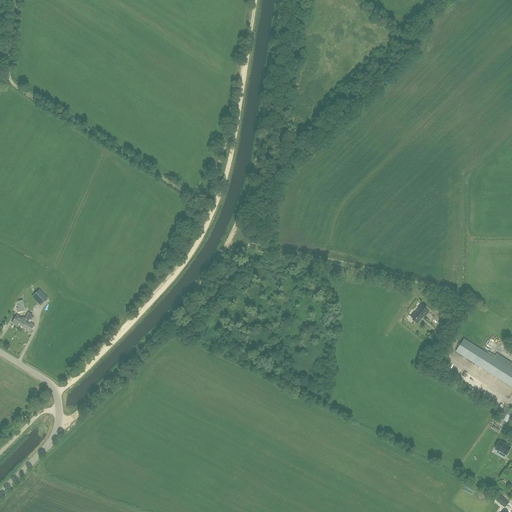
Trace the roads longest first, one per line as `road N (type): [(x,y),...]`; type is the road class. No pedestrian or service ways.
road 1 (track): [(57,394),(192,252),(226,173),(248,47)]
road 2 (track): [(59,423),(169,321),(210,265),(247,187)]
road 3 (track): [(247,187),(279,0)]
